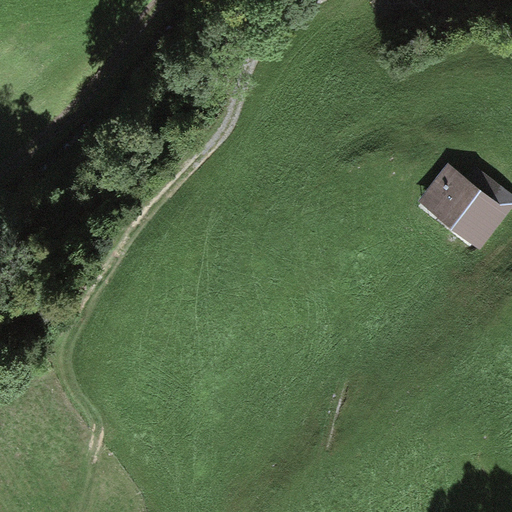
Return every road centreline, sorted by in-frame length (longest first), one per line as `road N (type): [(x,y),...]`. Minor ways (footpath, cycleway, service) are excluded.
road 1 (track): [(308,0),(250,57),(224,129),(152,209),(71,338),(68,368),(94,430),(73,511)]
road 2 (track): [(161,0),(93,88),(0,171)]
